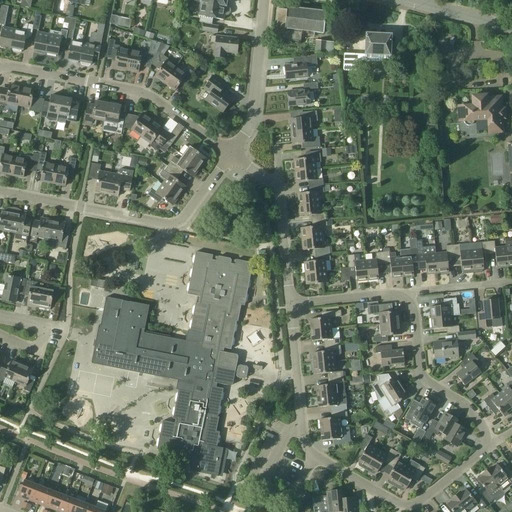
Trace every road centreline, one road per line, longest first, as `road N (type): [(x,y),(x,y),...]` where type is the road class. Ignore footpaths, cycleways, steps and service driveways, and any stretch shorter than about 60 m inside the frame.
road 1 (residential): [(0,191),(168,225),(184,217),(230,154)]
road 2 (residential): [(230,154),(137,91),(0,69)]
road 3 (residential): [(314,455),(408,506),(487,441)]
road 4 (residential): [(487,441),(466,406),(421,376),(413,307),(404,297)]
road 5 (residential): [(230,154),(252,113),(265,0)]
road 6 (residential): [(314,455),(301,429),(290,305)]
